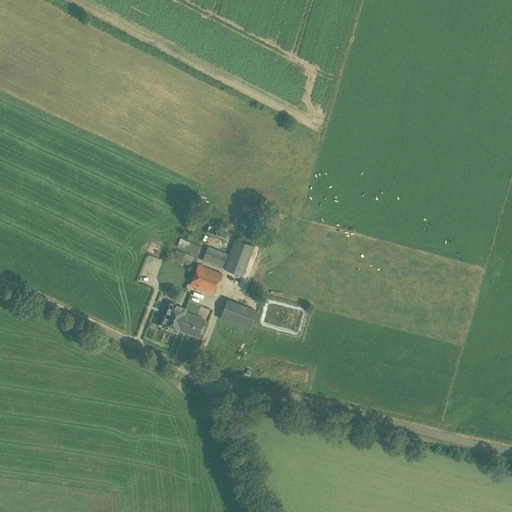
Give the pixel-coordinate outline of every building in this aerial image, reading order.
[(224,241),(227,233),(209,225),(206,233),(224,241)] [(198,255),(201,247),(180,238),(176,246),(198,255)] [(242,277),(254,246),(234,239),(223,269),(242,277)] [(221,268),(227,254),(207,246),(201,261),(221,268)] [(190,264),(193,257),(176,250),(172,260),(181,263),(182,261),(190,264)] [(214,295),(222,274),(198,264),(189,286),(214,295)] [(220,318),(251,328),(258,306),(231,297),(229,303),(226,303),(220,318)] [(170,303),(161,327),(176,333),(177,329),(184,312),(185,309),(170,303)] [(184,312),(177,329),(198,337),(204,320),(184,312)]
